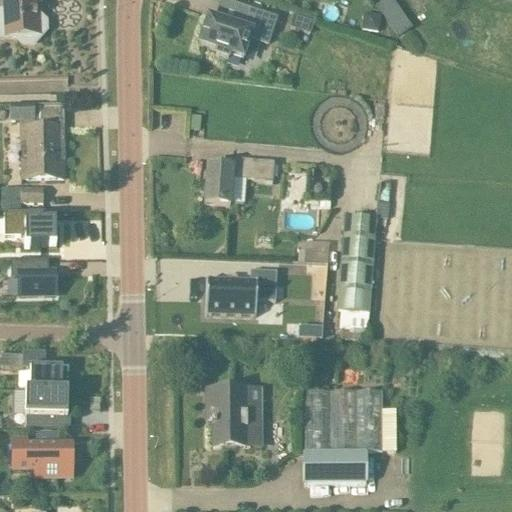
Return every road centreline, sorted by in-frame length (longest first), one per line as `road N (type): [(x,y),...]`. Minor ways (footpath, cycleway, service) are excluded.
road 1 (tertiary): [(133,336),(128,0)]
road 2 (tertiary): [(135,511),(133,336)]
road 3 (residential): [(133,336),(0,333)]
